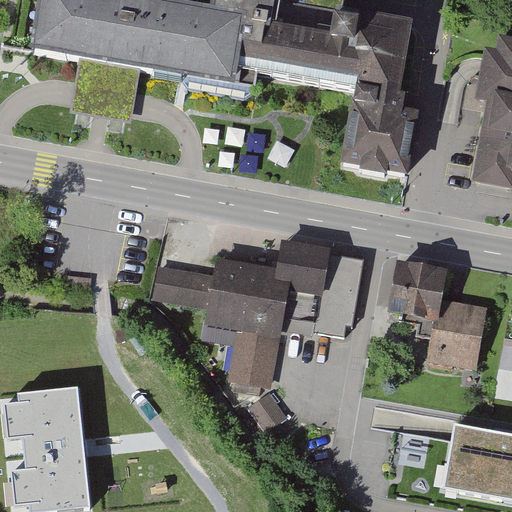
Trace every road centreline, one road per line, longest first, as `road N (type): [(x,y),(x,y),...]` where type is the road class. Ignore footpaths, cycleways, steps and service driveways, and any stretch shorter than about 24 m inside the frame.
road 1 (tertiary): [(0,162),(382,232)]
road 2 (residential): [(382,232),(340,458),(355,495),(402,511)]
road 3 (tertiary): [(382,232),(511,257)]
